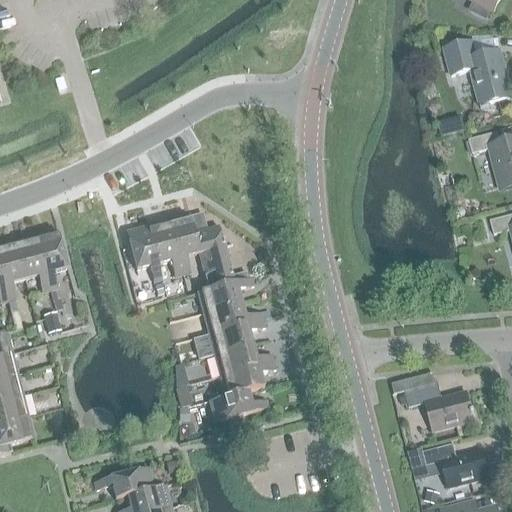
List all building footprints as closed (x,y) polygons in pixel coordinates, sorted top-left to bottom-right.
[(465,0),(473,4),(475,5),(470,14),(486,22),(490,13),(493,14),(499,0),(465,0)] [(474,60),(470,44),(443,52),(450,79),(469,73),(479,110),(511,101),(499,53),(474,60)] [(461,118),(452,121),(456,135),(465,133),(461,118)] [(511,144),(499,148),(496,135),(467,143),(471,157),(489,152),(500,191),(511,187),(511,144)] [(197,257),(207,293),(232,286),(230,279),(217,229),(205,232),(200,216),(189,219),(188,218),(187,218),(198,257),(197,257)] [(511,217),(489,224),(492,238),(511,233),(511,238),(511,217)] [(198,257),(187,218),(167,224),(181,278),(189,276),(185,260),(197,257),(198,257)] [(181,278),(167,224),(146,229),(156,268),(157,268),(169,265),(173,280),(181,278)] [(156,268),(146,229),(124,235),(135,274),(148,270),(152,286),(161,284),(157,268),(156,268)] [(34,240),(48,294),(56,292),(52,276),(66,273),(56,234),(34,240)] [(34,240),(13,245),(23,284),(36,280),(40,296),(48,294),(34,240)] [(23,284),(13,245),(0,248),(0,279),(6,305),(14,303),(10,287),(23,284)] [(245,275),(230,279),(232,286),(247,282),(245,275)] [(247,282),(232,286),(207,293),(196,296),(202,317),(240,307),(236,294),(252,290),(250,281),(247,282)] [(202,317),(207,338),(261,323),(259,315),(243,320),(240,307),(202,317)] [(56,315),(43,318),(48,337),(60,334),(56,315)] [(263,331),(261,323),(207,338),(213,359),(251,349),(248,336),(263,331)] [(0,360),(11,358),(5,336),(0,337),(0,360)] [(255,361),(251,349),(213,359),(218,380),(273,365),(270,357),(255,361)] [(0,382),(16,378),(11,358),(0,360),(0,382)] [(275,373),(273,365),(218,380),(224,400),(224,401),(246,395),(247,395),(262,391),(259,377),(275,373)] [(16,378),(0,382),(0,404),(22,399),(16,378)] [(441,401),(437,385),(404,394),(408,410),(425,406),(432,435),(473,424),(466,395),(441,401)] [(250,408),(247,395),(246,395),(224,401),(224,400),(208,404),(214,426),(268,412),(266,403),(250,408)] [(0,427),(27,420),(22,399),(0,404),(0,427)] [(180,425),(189,424),(189,411),(179,412),(180,425)] [(33,442),(27,420),(0,427),(0,457),(10,455),(8,448),(33,442)] [(456,461),(452,447),(422,455),(426,469),(440,465),(447,492),(488,481),(481,454),(456,461)] [(169,477),(178,475),(175,464),(165,466),(169,477)] [(115,503),(126,501),(126,500),(153,493),(147,471),(93,485),(95,494),(111,490),(115,503)] [(165,490),(153,493),(126,500),(126,501),(129,511),(166,511),(170,511),(165,490)] [(438,496),(427,493),(424,505),(435,508),(438,496)]
